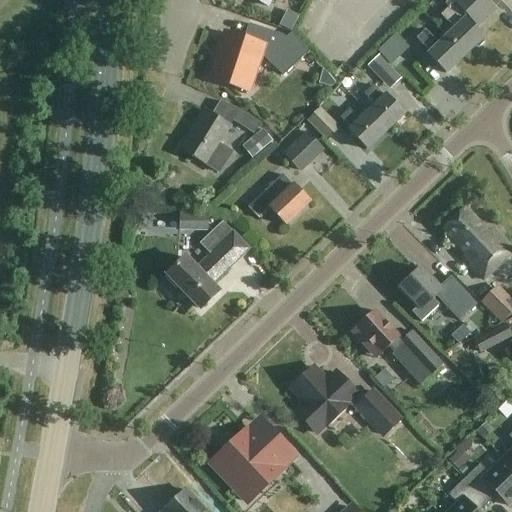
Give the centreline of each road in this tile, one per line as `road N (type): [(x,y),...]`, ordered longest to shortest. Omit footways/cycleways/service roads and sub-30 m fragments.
road 1 (unclassified): [(50,449),(111,456),(139,449),(484,119)]
road 2 (primary): [(50,449),(93,184),(106,0)]
